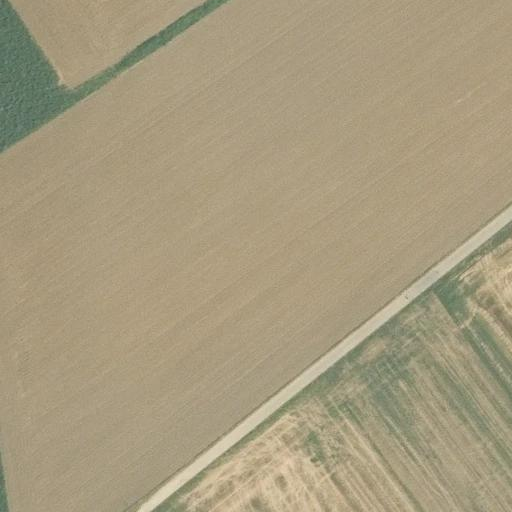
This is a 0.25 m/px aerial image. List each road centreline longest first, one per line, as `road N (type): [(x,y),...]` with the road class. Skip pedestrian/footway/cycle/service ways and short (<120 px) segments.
road 1 (track): [(511,213),(140,511)]
road 2 (track): [(221,0),(77,98)]
